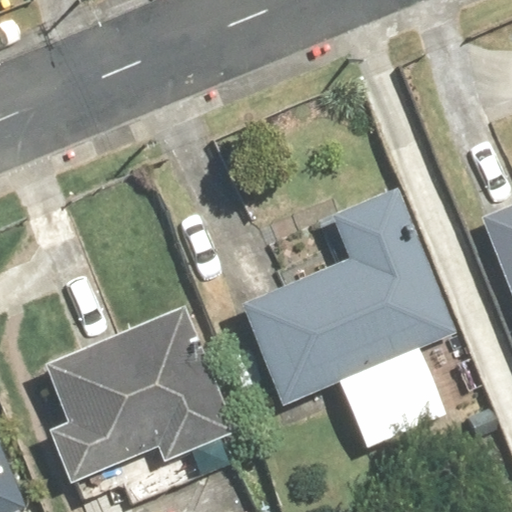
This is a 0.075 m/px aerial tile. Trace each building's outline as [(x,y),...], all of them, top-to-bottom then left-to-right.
[(237,290),(283,399),(468,322),(404,169),(328,201),(346,245),(237,290)] [(511,190),(477,205),(511,288),(511,190)] [(191,289),(39,355),(62,408),(45,415),(74,484),(162,446),(168,460),(250,425),(191,289)] [(0,511),(41,511),(0,410),(0,511)] [(250,511),(281,511),(278,502),(250,511)]
